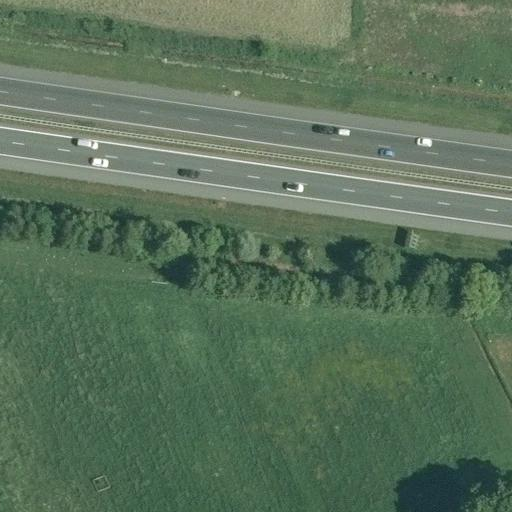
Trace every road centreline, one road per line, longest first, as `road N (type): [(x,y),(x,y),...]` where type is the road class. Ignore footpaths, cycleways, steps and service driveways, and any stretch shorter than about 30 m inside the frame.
road 1 (motorway): [(0,137),(511,213)]
road 2 (motorway): [(511,165),(0,91)]
